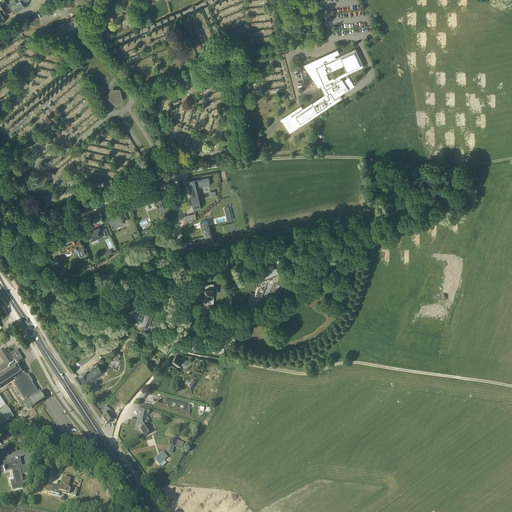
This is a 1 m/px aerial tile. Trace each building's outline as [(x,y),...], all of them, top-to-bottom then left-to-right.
[(14,1),(8,5),(11,11),(14,9),(16,11),(24,6),(22,4),(28,0),(19,0),(20,0),(20,1),(16,3),(14,1)] [(7,15),(5,11),(4,10),(7,8),(8,10),(4,2),(0,4),(0,16),(1,19),(7,15)] [(72,17),(72,18),(71,19),(73,18),(76,22),(82,18),(80,13),(73,17),(72,17)] [(56,28),(59,32),(65,28),(63,23),(65,22),(63,23),(63,22),(63,23),(56,28)] [(316,85),(319,84),(320,86),(324,94),(311,103),(291,116),(286,119),(286,118),(283,120),(283,121),(282,121),(289,133),(342,98),(340,95),(348,89),(340,77),(363,67),(355,49),(336,58),(335,56),(333,52),(327,55),(324,57),(324,56),(317,59),(303,65),(316,85)] [(115,105),(122,100),(119,90),(113,90),(110,91),(107,97),(115,105)] [(187,183),(192,204),(193,206),(199,205),(195,188),(210,185),(209,178),(190,181),(190,182),(187,183)] [(154,191),(153,192),(154,192),(156,196),(153,197),(153,194),(152,195),(153,197),(152,197),(152,196),(138,201),(140,207),(143,206),(144,206),(154,202),(155,201),(159,212),(159,211),(164,209),(159,195),(164,193),(163,191),(162,191),(161,190),(159,190),(158,190),(157,190),(155,191),(154,191)] [(378,215),(376,203),(370,204),(371,216),(378,215)] [(224,208),(227,222),(232,220),(228,207),(224,208)] [(109,219),(111,225),(112,226),(113,228),(120,225),(120,224),(123,223),(122,221),(125,220),(122,212),(112,217),(113,218),(109,219)] [(207,221),(200,222),(205,243),(212,241),(207,221)] [(91,240),(98,237),(99,239),(108,235),(106,228),(101,230),(102,231),(100,231),(99,227),(87,232),(91,240)] [(73,243),(63,248),(66,254),(77,249),(80,257),(85,255),(81,245),(82,245),(80,240),(76,242),(76,240),(72,241),(73,243)] [(280,277),(281,277),(279,272),(278,272),(276,267),(253,276),(254,277),(256,282),(259,283),(255,294),(261,297),(267,282),(273,280),(273,281),(274,281),(275,281),(275,282),(276,282),(276,281),(277,281),(278,281),(278,280),(278,279),(278,278),(280,277)] [(338,287),(347,289),(349,282),(340,279),(338,287)] [(204,285),(204,288),(205,298),(208,298),(210,298),(211,298),(214,298),(213,285),(204,285)] [(124,302),(126,300),(128,302),(132,297),(129,295),(128,295),(124,292),(119,298),(124,302)] [(128,317),(131,313),(143,323),(142,325),(147,327),(153,312),(148,310),(146,314),(135,309),(138,304),(134,300),(137,297),(136,297),(123,313),(128,317)] [(163,352),(167,353),(169,345),(159,343),(158,347),(164,348),(163,352)] [(81,365),(91,358),(94,356),(92,353),(96,350),(94,347),(90,350),(90,351),(77,360),(81,365)] [(0,351),(0,357),(4,364),(6,366),(1,370),(0,368),(0,387),(16,377),(19,380),(13,384),(25,402),(30,398),(35,405),(44,399),(40,393),(39,393),(27,375),(26,375),(24,373),(25,372),(17,360),(21,357),(16,350),(8,355),(4,349),(0,351)] [(186,367),(191,361),(187,358),(184,362),(176,355),(172,361),(175,363),(174,363),(178,366),(180,363),(186,367)] [(83,381),(92,375),(97,372),(93,367),(88,370),(88,369),(85,371),(86,372),(79,376),(83,381)] [(189,383),(186,381),(185,384),(191,388),(195,382),(192,380),(189,383)] [(0,409),(6,406),(0,396),(0,419),(4,424),(14,418),(7,407),(0,411),(0,409)] [(166,398),(164,405),(156,403),(153,407),(190,416),(189,404),(166,398)] [(150,410),(140,407),(139,412),(141,413),(139,422),(140,424),(138,425),(144,436),(152,432),(145,421),(147,414),(148,415),(150,410)] [(102,417),(103,418),(107,424),(114,420),(110,414),(114,412),(115,414),(118,412),(116,408),(102,417)] [(176,448),(178,441),(171,439),(169,446),(170,446),(174,447),(176,448)] [(162,452),(154,459),(159,465),(168,457),(162,452)] [(0,471),(4,470),(4,472),(5,472),(5,470),(13,469),(15,480),(10,482),(11,486),(23,483),(19,467),(21,467),(20,459),(18,459),(11,460),(11,461),(0,463),(0,471)] [(61,497),(64,497),(65,494),(76,497),(78,489),(69,486),(71,479),(63,477),(60,488),(47,484),(45,491),(50,493),(50,495),(61,498),(61,497)]
